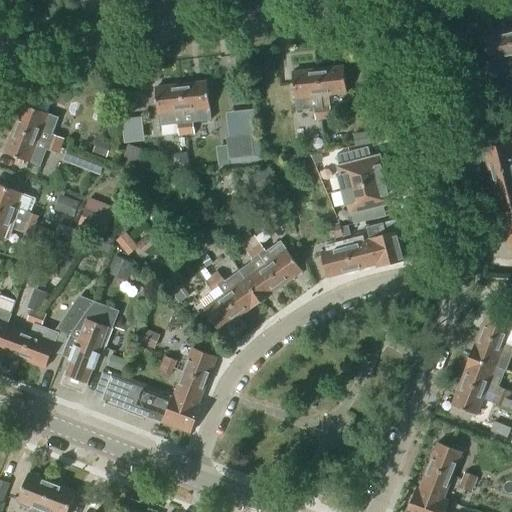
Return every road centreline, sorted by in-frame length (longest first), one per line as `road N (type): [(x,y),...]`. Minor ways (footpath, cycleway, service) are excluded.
road 1 (residential): [(0,60),(392,0)]
road 2 (residential): [(190,478),(250,356),(359,288),(454,276)]
road 3 (residential): [(454,276),(455,234),(393,0)]
road 4 (residential): [(375,511),(453,315),(454,276)]
road 5 (tertiary): [(190,478),(0,410)]
